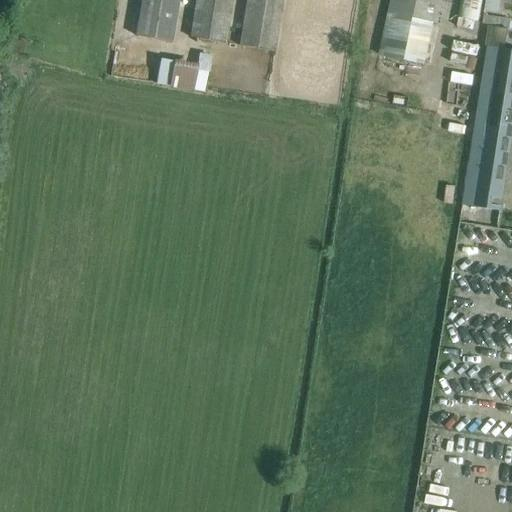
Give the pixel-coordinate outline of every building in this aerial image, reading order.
[(169,42),(176,0),(140,0),(134,36),(169,42)] [(223,44),(229,0),(195,0),(189,38),(223,44)] [(272,52),(280,0),(246,0),(239,47),(272,52)] [(391,0),(380,56),(424,65),(433,23),(437,24),(441,0),(391,0)] [(461,0),(458,18),(478,22),(481,0),(461,0)] [(485,0),(484,10),(497,12),(499,0),(485,0)] [(483,16),(482,23),(511,28),(511,21),(510,22),(511,20),(483,16)] [(511,141),(511,51),(487,47),(463,205),(501,211),(511,141)] [(159,85),(198,91),(202,65),(163,59),(159,85)]
